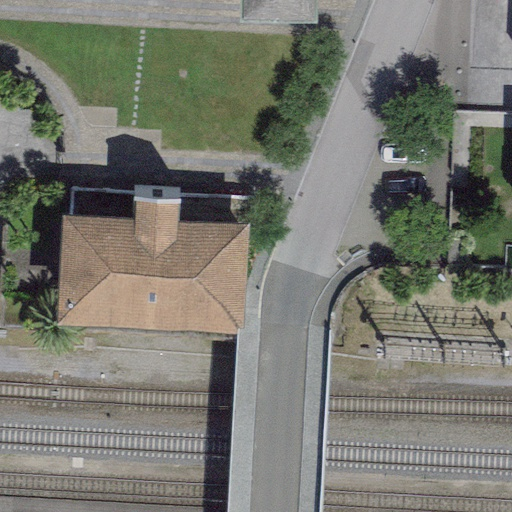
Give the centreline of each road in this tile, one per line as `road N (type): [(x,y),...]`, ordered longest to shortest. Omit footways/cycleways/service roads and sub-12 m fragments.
road 1 (residential): [(400,0),(283,323),(274,511)]
road 2 (unknown): [(371,72),(511,79)]
